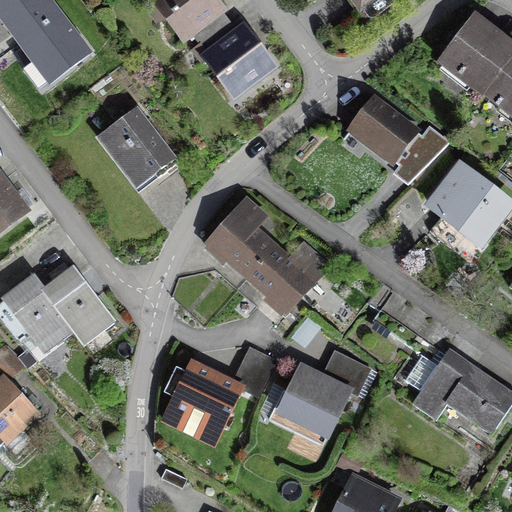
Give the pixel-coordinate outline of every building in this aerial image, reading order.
[(91,59),(46,0),(0,0),(0,28),(48,92),(91,59)] [(221,0),(155,0),(153,2),(187,48),(232,14),(221,0)] [(382,0),(352,0),(364,14),(382,0)] [(440,61),(511,117),(511,47),(493,33),(474,18),(440,61)] [(282,78),(245,26),(202,56),(239,108),(282,78)] [(427,127),(381,94),(351,136),(396,169),(427,127)] [(177,161),(137,113),(98,144),(137,193),(177,161)] [(511,219),(511,201),(463,165),(428,211),(486,254),(511,219)] [(0,238),(35,212),(0,167),(0,238)] [(245,281),(277,243),(270,238),(280,226),(251,202),(210,251),(245,281)] [(277,243),(245,281),(292,320),(335,270),(307,246),(296,259),(277,243)] [(119,326),(75,269),(45,292),(81,338),(89,349),(119,326)] [(45,292),(35,279),(3,304),(49,363),(81,338),(45,292)] [(511,416),(511,393),(469,365),(480,349),(380,283),(368,300),(382,310),(373,323),(423,357),(406,383),(420,393),(412,405),(438,423),(450,405),(498,437),(511,416)] [(6,347),(0,352),(0,361),(8,369),(18,359),(6,347)] [(280,365),(254,353),(239,385),(195,364),(165,427),(220,453),(247,395),(262,402),(280,365)] [(339,357),(329,380),(305,369),(282,419),(334,443),(354,399),(362,402),(376,373),(339,357)] [(43,419),(2,381),(0,383),(0,438),(14,451),(43,419)] [(335,511),(393,511),(398,503),(387,497),(364,486),(352,479),(335,511)]
